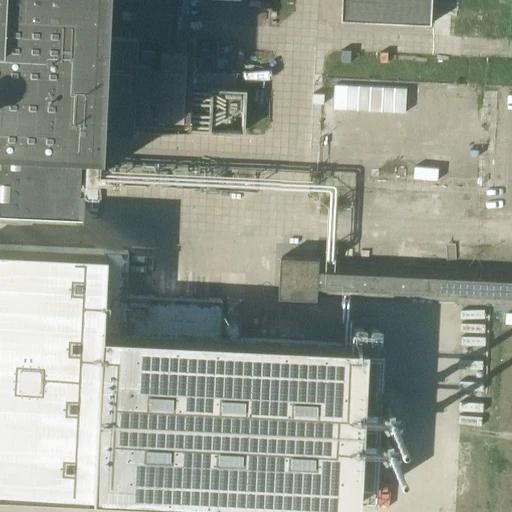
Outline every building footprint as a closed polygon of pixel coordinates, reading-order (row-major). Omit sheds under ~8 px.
[(0,0),(0,190),(68,194),(71,122),(80,122),(80,124),(242,132),(244,88),(190,86),(191,57),(170,56),(171,35),(172,35),(173,0),(0,0)] [(344,0),(343,19),(433,23),(434,0),(344,0)] [(335,82),(334,105),(429,109),(430,86),(335,82)] [(376,211),(436,214),(437,191),(377,188),(376,211)] [(0,490),(61,493),(81,494),(90,495),(97,495),(111,496),(142,498),(156,498),(205,501),(262,503),(354,508),(355,484),(356,470),(360,382),(361,368),(362,344),(238,338),(224,337),(218,337),(219,314),(220,299),(219,299),(207,299),(182,297),(179,297),(153,296),(125,295),(125,279),(126,271),(127,251),(121,251),(105,250),(102,250),(0,245),(0,490)] [(319,295),(495,303),(511,303),(511,270),(495,270),(320,262),(320,258),(282,256),(280,297),(318,299),(319,295)] [(219,314),(218,337),(224,337),(238,338),(239,315),(219,314)]
